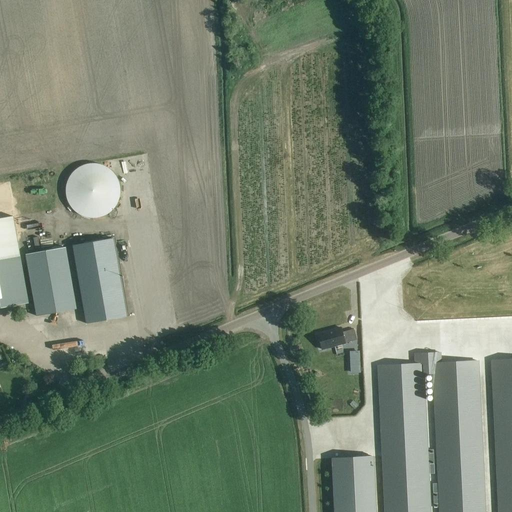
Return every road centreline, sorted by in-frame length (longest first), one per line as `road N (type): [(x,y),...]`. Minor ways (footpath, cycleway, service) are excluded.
road 1 (unclassified): [(0,422),(263,314)]
road 2 (unclassified): [(263,314),(511,210)]
road 3 (unclassified): [(312,511),(300,408),(263,314)]
